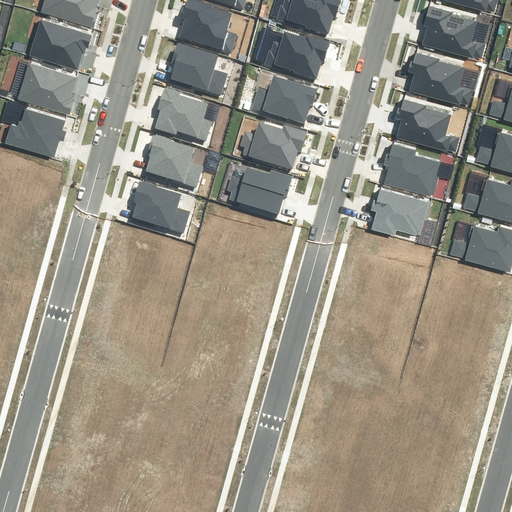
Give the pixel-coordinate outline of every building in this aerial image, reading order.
[(43,0),(40,12),(94,28),(98,14),(96,14),(97,8),(96,7),(98,0),(43,0)] [(179,37),(231,53),(237,34),(227,31),(232,14),(212,8),(213,6),(194,0),(187,0),(185,8),(182,7),(179,18),(185,20),(179,37)] [(214,0),(243,9),(246,0),(214,0)] [(306,27),(328,34),(333,17),(336,17),(341,0),(284,0),(283,6),(281,5),(277,19),(295,25),(296,22),(306,26),(306,27)] [(486,10),(494,12),(497,0),(445,0),(485,11),(486,10)] [(473,56),(482,59),(485,44),(475,42),(475,43),(472,42),(477,21),(452,14),(453,11),(429,5),(424,25),(428,26),(423,44),(473,57),(473,56)] [(29,56),(78,70),(83,53),(84,54),(86,48),(88,48),(92,33),(40,18),(29,56)] [(294,72),(316,79),(322,62),(324,62),(330,41),(306,34),(305,37),(284,31),(281,43),(274,41),(271,51),(269,50),(265,64),(283,70),(284,67),(294,71),(294,72)] [(221,95),(228,74),(214,69),(218,56),(177,43),(171,63),(174,64),(169,82),(191,89),(192,86),(221,95)] [(414,73),(409,91),(460,105),(461,103),(469,106),(474,90),(459,86),(465,67),(440,60),(441,58),(416,51),(413,62),(411,61),(408,72),(414,73)] [(17,100),(70,115),(74,101),(73,101),(74,95),(72,95),(78,75),(29,61),(17,100)] [(253,108),(305,123),(310,105),(313,106),(318,89),(274,76),(269,90),(259,87),(253,108)] [(177,132),(206,140),(212,122),(203,119),(208,103),(180,94),(180,92),(165,87),(164,90),(163,90),(157,110),(160,110),(154,128),(176,135),(177,132)] [(504,120),(511,121),(511,91),(509,104),(494,100),(490,114),(504,118),(504,120)] [(402,120),(397,137),(448,151),(449,150),(457,152),(462,136),(447,132),(452,113),(428,106),(428,104),(404,97),(401,108),(399,108),(396,118),(402,120)] [(5,143),(54,158),(59,140),(64,141),(66,131),(63,130),(66,118),(26,107),(22,122),(19,121),(18,126),(11,123),(5,143)] [(243,154),(292,169),(298,151),(301,152),(307,131),(284,124),(282,129),(259,122),(255,134),(245,131),(240,146),(245,147),(243,154)] [(490,167),(511,172),(511,134),(500,131),(495,151),(480,147),(476,161),(491,165),(490,167)] [(168,177),(197,186),(203,166),(190,162),(195,147),(153,134),(146,156),(150,157),(146,171),(145,175),(166,182),(168,177)] [(389,166),(385,184),(432,197),(432,195),(434,195),(439,178),(436,177),(441,159),(416,153),(416,150),(392,144),(389,155),(386,154),(383,165),(389,166)] [(230,199),(278,214),(284,196),(287,197),(290,188),(289,188),(292,176),(271,170),(269,174),(247,167),(243,179),(232,176),(228,190),(233,192),(230,199)] [(478,213),(511,221),(511,180),(511,183),(488,177),(483,197),(468,193),(464,208),(478,211),(478,213)] [(155,223),(183,232),(190,212),(177,208),(182,193),(139,180),(133,202),(137,203),(132,217),(133,217),(131,221),(153,228),(155,223)] [(372,229),(395,235),(396,230),(416,236),(417,232),(421,233),(424,219),(427,220),(432,201),(380,187),(377,200),(374,199),(371,210),(377,212),(372,229)] [(0,204),(0,281),(26,287),(33,258),(12,253),(16,237),(29,240),(35,217),(20,214),(21,209),(0,204)] [(465,260),(510,272),(511,265),(511,227),(500,224),(498,230),(475,224),(470,244),(455,240),(451,255),(465,258),(465,260)] [(511,372),(467,357),(458,382),(511,400),(511,372)]
